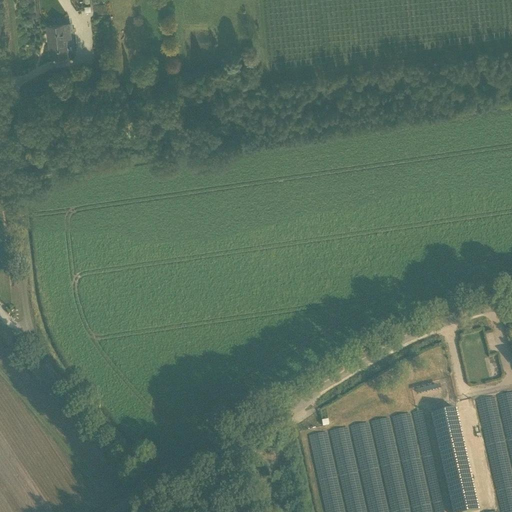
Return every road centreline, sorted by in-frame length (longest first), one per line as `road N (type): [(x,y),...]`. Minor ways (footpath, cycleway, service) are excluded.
road 1 (unclassified): [(141,490),(120,444),(50,363),(38,334),(3,0)]
road 2 (unclassified): [(141,490),(413,333),(511,305)]
